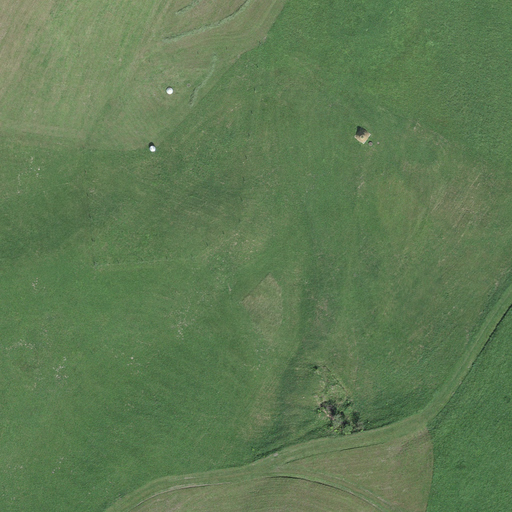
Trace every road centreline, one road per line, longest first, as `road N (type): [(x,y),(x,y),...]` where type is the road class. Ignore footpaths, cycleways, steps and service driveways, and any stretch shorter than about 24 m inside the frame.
road 1 (track): [(410,425),(292,454),(256,473),(170,487),(121,511)]
road 2 (track): [(256,473),(342,482),(403,511)]
